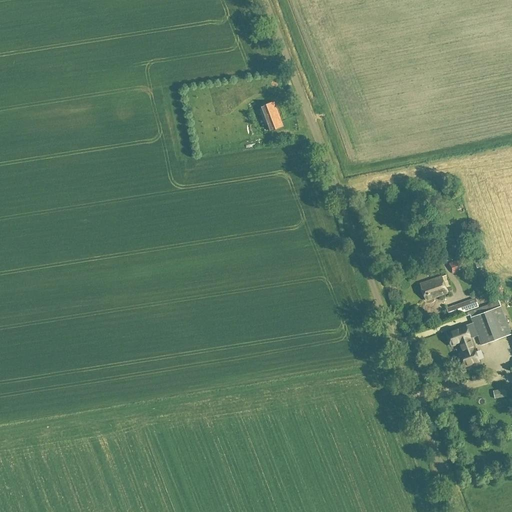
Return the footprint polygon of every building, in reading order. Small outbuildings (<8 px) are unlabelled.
[(270,131),(281,126),(272,103),(261,107),(270,131)] [(427,216),(421,224),(428,228),(433,220),(427,216)] [(462,258),(449,263),(453,274),(467,269),(462,258)] [(447,293),(441,276),(420,284),(425,301),(447,293)] [(477,296),(462,302),(464,309),(479,303),(477,296)] [(500,306),(471,318),(482,346),(511,334),(500,306)] [(465,326),(446,333),(451,346),(459,343),(463,352),(459,354),(464,367),(479,361),(465,326)]
